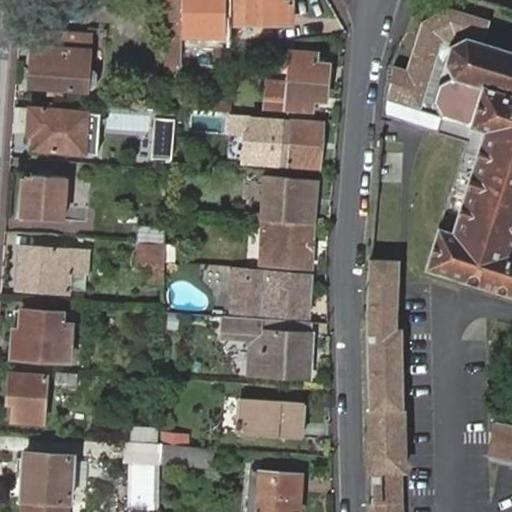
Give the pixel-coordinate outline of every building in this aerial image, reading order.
[(166,0),(166,25),(181,26),(181,0),(166,0)] [(224,0),(181,0),(181,26),(181,35),(224,35),(224,0)] [(235,0),(235,23),(290,23),(289,0),(235,0)] [(406,69),(390,63),(382,101),(381,114),(467,141),(426,266),(511,295),(511,47),(480,36),(486,15),(444,3),(418,20),(406,69)] [(181,26),(166,25),(166,35),(181,36),(181,35),(181,26)] [(90,90),(95,87),(96,75),(92,71),(86,70),(88,37),(43,33),(41,49),(32,48),(30,85),(90,90)] [(181,36),(166,35),(166,70),(181,71),(181,36)] [(268,116),(289,118),(290,107),(312,109),(313,99),(326,100),(329,64),(316,63),(317,53),(291,51),(288,84),(272,82),(268,116)] [(180,100),(180,110),(211,112),(211,103),(211,100),(180,100)] [(230,103),(211,103),(211,112),(230,114),(230,103)] [(27,129),(28,109),(13,109),(11,135),(27,135),(27,129)] [(98,153),(100,114),(28,109),(27,129),(34,130),(33,149),(98,153)] [(251,115),(230,114),(229,133),(243,134),(242,163),(320,168),(322,122),(251,118),(251,115)] [(170,160),(173,119),(153,118),(150,159),(170,160)] [(23,173),(20,218),(63,222),(66,178),(30,175),(31,173),(23,173)] [(313,222),(316,181),(266,177),(263,219),(313,222)] [(263,219),(260,219),(260,232),(265,232),(273,233),(271,256),(263,256),(262,264),(310,266),(313,222),(263,219)] [(140,242),(161,244),(162,229),(141,227),(140,242)] [(273,233),(265,232),(263,256),(271,256),(273,233)] [(163,282),(164,244),(161,244),(140,242),(138,242),(136,263),(148,264),(147,281),(163,282)] [(15,288),(67,292),(69,270),(86,273),(88,250),(19,246),(15,288)] [(396,258),(369,256),(372,511),(400,511),(399,471),(401,471),(398,328),(394,328),(396,258)] [(230,310),(307,315),(310,273),(238,268),(233,268),(230,310)] [(69,270),(67,292),(85,290),(86,273),(69,270)] [(20,311),(18,337),(11,336),(10,357),(67,362),(71,314),(20,311)] [(312,321),(223,315),(223,337),(248,338),(247,373),(309,378),(312,321)] [(13,396),(11,420),(42,422),(45,377),(8,374),(7,396),(13,396)] [(54,384),(74,385),(74,375),(55,374),(54,384)] [(235,433),(299,437),(301,402),(237,398),(235,433)] [(511,422),(495,419),(490,457),(511,461),(511,422)] [(184,443),(184,432),(157,431),(157,442),(184,443)] [(158,444),(123,442),(123,464),(130,464),(144,464),(144,482),(157,483),(158,465),(158,444)] [(180,446),(158,444),(158,465),(179,466),(180,446)] [(212,448),(180,446),(179,466),(210,468),(212,448)] [(22,459),(15,459),(14,481),(21,481),(20,497),(23,498),(21,511),(64,511),(65,501),(67,500),(71,456),(23,453),(22,459)] [(144,464),(130,464),(129,504),(157,505),(157,483),(144,482),(144,464)] [(297,511),(300,473),(248,470),(246,511),(251,511),(297,511)]
